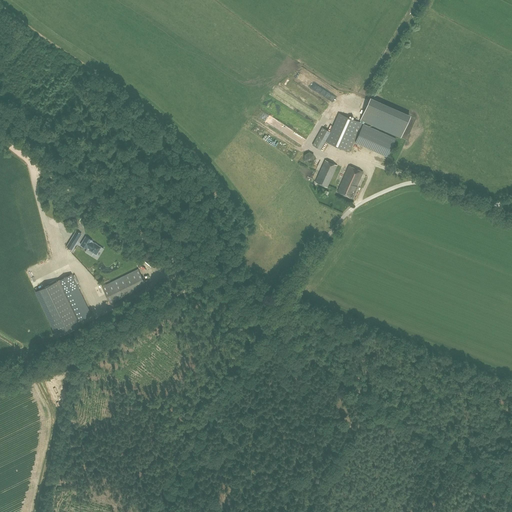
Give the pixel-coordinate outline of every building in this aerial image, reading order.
[(296,77),(310,87),(313,82),(299,72),(296,77)] [(288,103),(294,106),(297,97),(291,95),(288,103)] [(369,101),(361,120),(401,138),(409,119),(369,101)] [(347,151),(359,122),(339,113),(326,142),(347,151)] [(296,116),(292,124),(298,126),(301,118),(296,116)] [(282,132),(286,125),(281,122),(277,129),(282,132)] [(396,139),(364,124),(356,142),(388,157),(396,139)] [(322,127),(312,145),(320,149),(330,132),(322,127)] [(325,160),(315,182),(327,187),(337,166),(325,160)] [(363,172),(349,166),(337,192),(352,199),(357,187),(356,187),(363,172)] [(76,230),(66,246),(72,250),(82,234),(76,230)] [(102,247),(92,241),(93,240),(86,236),(80,244),(96,255),(102,247)] [(111,305),(147,287),(138,269),(102,287),(111,305)] [(80,326),(78,321),(92,315),(72,274),(35,292),(57,337),(80,326)]
